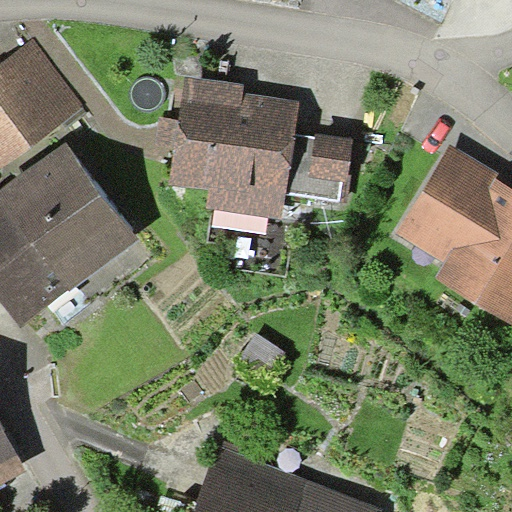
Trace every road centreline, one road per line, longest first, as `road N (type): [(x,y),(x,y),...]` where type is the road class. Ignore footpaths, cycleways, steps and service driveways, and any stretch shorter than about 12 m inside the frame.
road 1 (residential): [(86,0),(360,38),(448,74)]
road 2 (residential): [(81,511),(0,376)]
